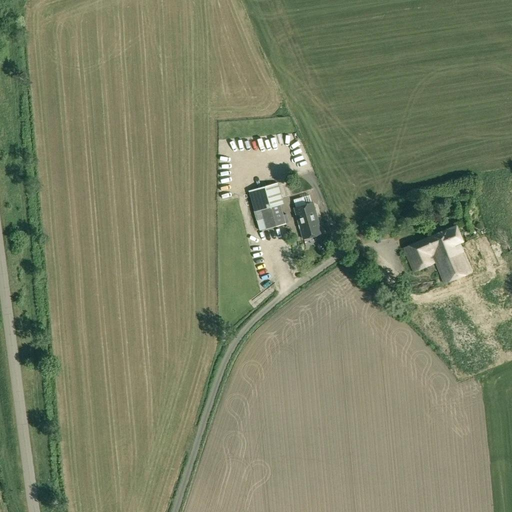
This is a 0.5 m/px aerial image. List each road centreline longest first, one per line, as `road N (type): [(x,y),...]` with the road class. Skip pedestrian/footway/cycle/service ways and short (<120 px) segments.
road 1 (track): [(174,511),(228,353),(253,322),(336,257)]
road 2 (tertiary): [(34,511),(0,253)]
